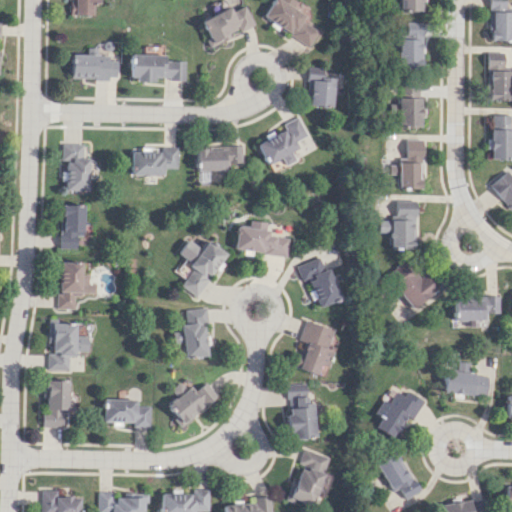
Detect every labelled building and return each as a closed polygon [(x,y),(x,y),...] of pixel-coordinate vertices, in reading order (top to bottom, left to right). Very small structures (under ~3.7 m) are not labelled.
[(73,0),(73,15),(92,14),(91,1),(100,1),(99,0),(73,0)] [(319,30),(302,20),(305,15),(291,8),(295,0),(272,0),(262,18),(310,46),(319,30)] [(420,0),(397,0),(397,10),(420,10),(420,0)] [(511,7),(504,7),(504,0),(488,0),(487,40),(510,40),(511,7)] [(201,19),(211,44),(229,37),(227,32),(238,27),(240,31),(254,25),(245,5),(231,11),(229,7),(201,19)] [(397,29),(396,67),(420,68),(421,30),(397,29)] [(69,78),(107,79),(107,76),(115,77),(116,60),(108,60),(108,55),(95,55),(95,47),(86,47),(86,54),(70,54),(69,78)] [(509,70),(502,70),(502,52),(486,52),(485,99),(508,100),(509,70)] [(163,54),(129,54),(128,79),(184,80),(184,60),(163,60),(163,54)] [(334,75),(307,74),(306,105),(332,106),(334,75)] [(417,83),(395,83),(396,127),(417,126),(417,83)] [(510,115),(489,114),(489,138),(486,138),(486,158),(509,159),(510,115)] [(306,136),(298,116),(281,124),(284,130),(257,142),(267,164),(281,157),(285,165),(296,160),(291,151),(298,148),(295,141),(306,136)] [(417,189),(419,139),(402,139),(401,158),(395,158),(394,188),(417,189)] [(62,190),(87,191),(88,177),(95,177),(95,159),(86,159),(86,143),(62,143),(61,172),(62,172),(62,190)] [(176,146),(160,146),(160,149),(130,150),(130,175),(163,174),(162,168),(177,167),(176,146)] [(241,146),(195,148),(196,170),(231,169),(231,163),(242,162),(241,146)] [(84,204),(61,204),(60,248),(76,248),(76,236),(83,236),(84,204)] [(412,208),(389,208),(389,220),(375,220),(375,232),(386,232),(385,247),(411,248),(412,208)] [(236,225),(233,250),(286,255),(288,237),(268,235),(269,222),(250,220),(249,227),(236,225)] [(195,296),(226,252),(207,239),(201,248),(188,239),(177,254),(194,265),(180,286),(195,296)] [(318,306),(338,298),(321,254),(295,265),(302,281),(307,279),(318,306)] [(175,271),(185,278),(192,267),(183,260),(175,271)] [(57,308),(75,308),(75,294),(94,294),(94,283),(88,283),(88,274),(82,274),(82,262),(58,262),(57,308)] [(409,309),(432,290),(419,275),(416,278),(407,267),(388,282),(409,309)] [(494,297),(448,297),(448,320),(481,320),(481,313),(494,313),(494,297)] [(182,357),(206,356),(204,322),(207,322),(206,307),(183,309),(184,323),(180,323),(182,357)] [(326,366),(331,350),(325,348),(332,329),(303,320),(297,340),(305,342),(296,368),(314,374),(318,363),(326,366)] [(69,370),(69,352),(88,352),(88,336),(76,336),(76,323),(52,323),(52,345),(53,345),(53,353),(47,353),(47,370),(69,370)] [(439,392),(483,394),(484,373),(440,372),(439,392)] [(67,427),(66,380),(46,380),(46,413),(42,413),(42,427),(67,427)] [(180,425),(202,408),(201,406),(215,396),(205,382),(194,390),(190,385),(164,404),(180,425)] [(286,438),(312,437),(310,402),(305,402),(304,383),(285,384),(287,414),(285,414),(286,438)] [(373,427),(395,440),(419,399),(405,391),(402,395),(394,391),(388,403),(381,399),(373,412),(379,416),(373,427)] [(102,421),(133,422),(133,427),(149,428),(150,405),(136,405),(136,399),(103,398),(102,421)] [(326,457),(302,447),(281,497),(307,508),(317,484),(325,487),(329,475),(320,471),(326,457)] [(386,492),(396,488),(400,498),(413,493),(398,453),(375,462),(386,492)] [(207,489),(190,488),(190,493),(160,493),(159,511),(189,511),(190,510),(206,511),(207,489)] [(56,490),(41,489),(40,511),(80,511),(80,496),(56,495),(56,490)] [(143,511),(144,494),(97,493),(96,511),(143,511)] [(220,511),(267,511),(266,495),(249,497),(249,501),(220,503),(220,511)]
